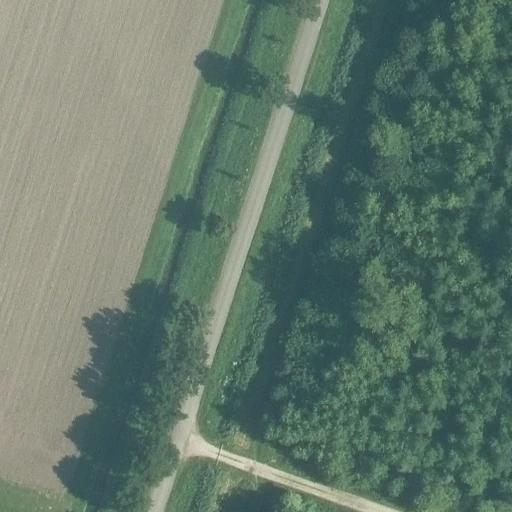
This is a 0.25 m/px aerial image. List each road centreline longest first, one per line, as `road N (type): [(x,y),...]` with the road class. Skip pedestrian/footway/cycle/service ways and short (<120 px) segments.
road 1 (unclassified): [(160,511),(324,0)]
road 2 (track): [(254,470),(261,420),(394,0)]
